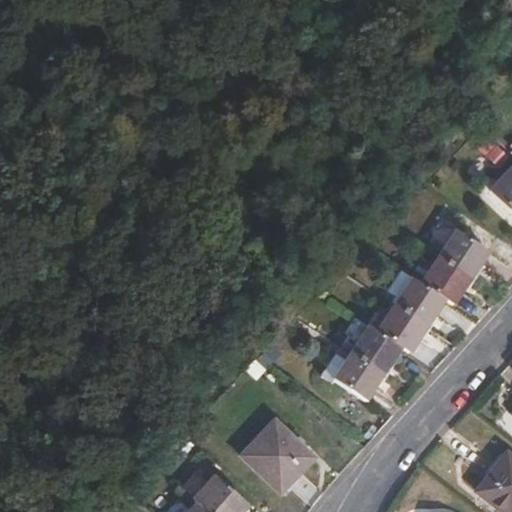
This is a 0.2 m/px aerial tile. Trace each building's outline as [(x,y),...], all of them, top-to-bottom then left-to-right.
[(511,166),(491,189),(511,208),(511,166)] [(370,326),(335,377),(363,398),(401,344),(408,350),(446,298),(454,303),(488,252),(458,231),(422,283),(416,278),(377,331),(370,326)] [(274,419),(240,453),(279,491),(312,456),(274,419)] [(511,511),(511,455),(507,451),(475,489),(503,511),(511,511)] [(213,474),(194,497),(196,500),(184,511),(237,511),(245,504),(213,474)]
